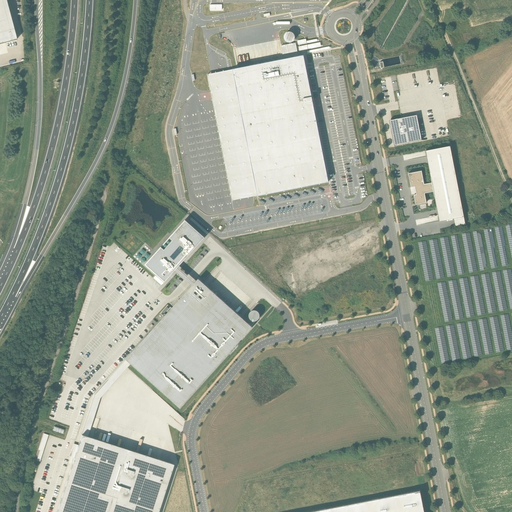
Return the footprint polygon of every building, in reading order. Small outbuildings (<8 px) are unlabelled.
[(5,0),(0,0),(0,33),(3,33),(5,43),(16,40),(5,0)] [(286,29),(286,40),(295,40),(295,29),(286,29)] [(303,55),(233,69),(233,71),(258,197),(259,199),(329,185),(303,55)] [(258,197),(233,71),(208,76),(233,202),(258,197)] [(422,140),(417,115),(389,121),(394,146),(422,140)] [(455,226),(465,224),(450,146),(425,151),(431,183),(424,184),(421,171),(408,173),(411,187),(415,187),(416,195),(414,195),(416,205),(426,203),(424,194),(433,192),(439,222),(454,219),(455,226)] [(146,264),(165,282),(175,270),(177,268),(205,238),(186,220),(146,264)] [(499,242),(502,266),(508,265),(503,226),(495,227),(496,233),(500,232),(500,237),(498,238),(498,240),(499,240),(499,239),(502,238),(502,241),(499,242)] [(491,268),(498,267),(493,238),(490,238),(490,241),(487,241),(491,268)] [(445,277),(442,259),(437,259),(437,260),(435,261),(437,278),(445,277)] [(180,408),(253,327),(198,279),(194,283),(177,268),(175,270),(192,286),(126,359),(126,360),(129,363),(131,364),(180,408)] [(500,271),(493,272),(500,311),(507,309),(500,271)] [(511,332),(509,314),(501,315),(504,334),(509,333),(509,332),(511,332)] [(74,445),(73,448),(72,448),(71,449),(71,450),(72,450),(72,451),(70,456),(74,458),(56,511),(157,511),(173,464),(88,437),(89,431),(100,398),(128,368),(128,367),(131,364),(129,363),(126,360),(124,362),(94,395),(82,435),(81,435),(78,445),(78,446),(74,445)] [(423,511),(420,491),(311,511),(423,511)]
